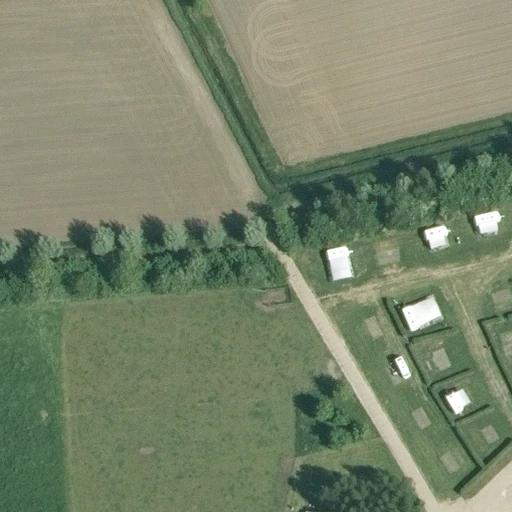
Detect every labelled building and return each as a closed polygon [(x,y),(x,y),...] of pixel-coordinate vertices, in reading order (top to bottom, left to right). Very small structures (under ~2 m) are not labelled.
[(439,243),(457,240),(453,221),(435,224),(439,243)] [(383,240),(389,256),(408,250),(402,234),(383,240)] [(337,270),(355,267),(351,246),(333,249),(337,270)] [(508,354),(511,352),(511,325),(501,328),(508,354)] [(502,461),(502,447),(488,446),(488,461),(502,461)]
